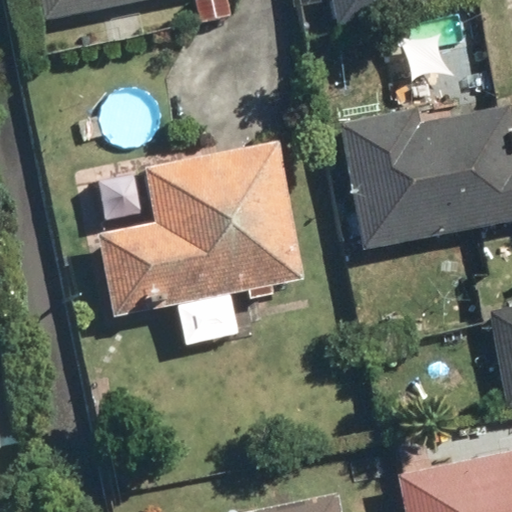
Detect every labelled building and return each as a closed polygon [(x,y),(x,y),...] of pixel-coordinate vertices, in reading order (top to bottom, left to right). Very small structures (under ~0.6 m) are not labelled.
[(43,0),(47,21),(149,0),(43,0)] [(333,0),(340,29),(433,10),(431,0),(333,0)] [(335,124),(360,250),(511,220),(511,129),(507,106),(416,124),(413,109),(335,124)] [(143,171),(154,224),(97,235),(114,317),(302,280),(275,145),(143,171)] [(511,309),(488,314),(506,408),(511,407),(511,309)] [(511,511),(511,450),(394,474),(401,511),(511,511)] [(336,511),(333,496),(255,511),(336,511)]
